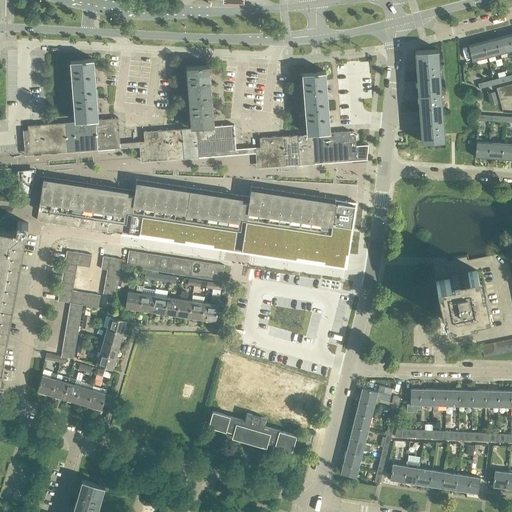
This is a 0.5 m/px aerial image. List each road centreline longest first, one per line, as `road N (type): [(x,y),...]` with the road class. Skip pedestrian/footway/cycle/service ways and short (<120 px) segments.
road 1 (unclassified): [(15,417),(50,236),(371,279)]
road 2 (primary): [(87,32),(316,37)]
road 3 (primary): [(316,4),(175,12),(88,1)]
road 4 (residential): [(511,374),(349,370)]
road 5 (residential): [(383,170),(394,25)]
road 6 (residential): [(315,502),(349,370)]
road 7 (residential): [(383,170),(511,178)]
road 8 (residential): [(198,470),(78,436)]
road 9 (residential): [(315,502),(198,470)]
